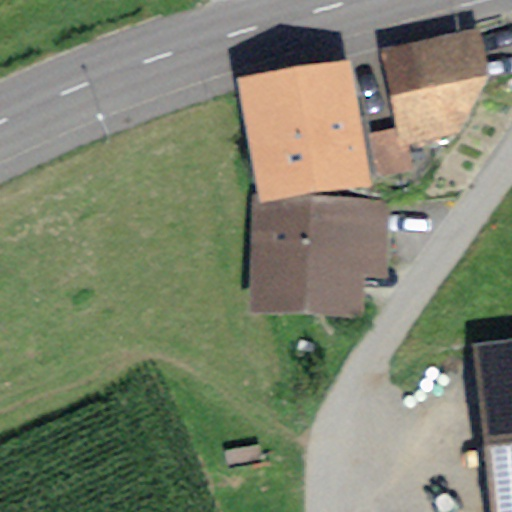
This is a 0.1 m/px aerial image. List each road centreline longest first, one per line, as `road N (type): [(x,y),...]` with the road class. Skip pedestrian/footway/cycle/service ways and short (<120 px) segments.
road 1 (unclassified): [(324,511),(332,424),(357,375),(511,159)]
road 2 (primary): [(355,0),(157,57),(0,122)]
